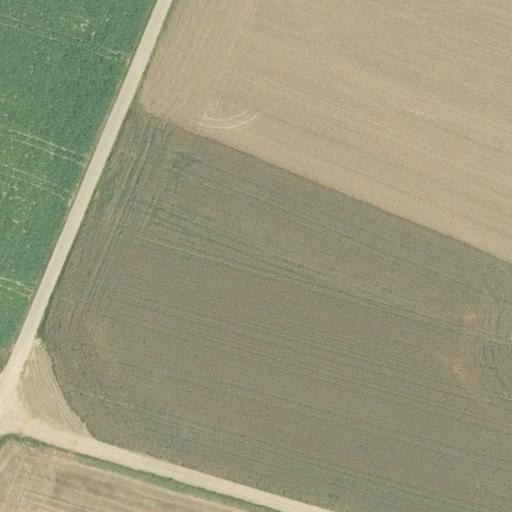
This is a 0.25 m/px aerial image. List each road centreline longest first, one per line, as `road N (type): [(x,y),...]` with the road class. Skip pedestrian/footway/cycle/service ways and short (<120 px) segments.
road 1 (unclassified): [(166,0),(0,409)]
road 2 (track): [(282,511),(0,422)]
